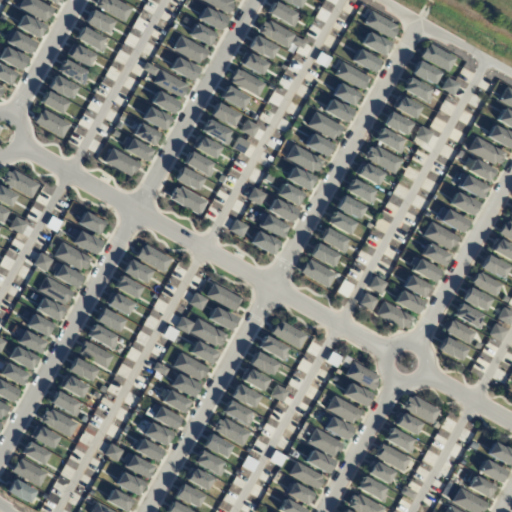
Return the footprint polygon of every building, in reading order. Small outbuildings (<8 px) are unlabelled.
[(35,0),(21,0),(17,8),(42,22),(45,18),(47,19),(52,9),(35,0)] [(114,0),(96,0),(93,6),(123,22),(130,9),(114,0)] [(229,0),(199,0),(222,13),(223,12),(226,14),(232,4),(230,3),(231,1),(229,0)] [(278,0),(286,4),(287,3),(296,8),(301,0),(278,0)] [(273,2),(266,14),(291,28),(295,20),(292,19),(295,14),(273,2)] [(212,11),(211,12),(203,7),(196,19),(217,31),(224,18),(212,11)] [(90,10),(83,23),(95,29),(96,29),(105,34),(112,22),(90,10)] [(369,11),(361,24),(386,38),(386,37),(390,39),(395,29),(393,28),(395,25),(369,11)] [(44,26),(38,36),(37,36),(36,39),(14,27),(21,15),(30,20),(30,19),(44,26)] [(267,21),(265,24),(261,22),(255,32),(285,49),(289,42),(300,49),(304,43),(292,36),(293,35),(267,21)] [(194,23),(187,35),(208,47),(215,35),(194,23)] [(81,27),(74,39),(100,53),(104,46),(100,44),(103,39),(81,27)] [(8,29),(4,36),(8,38),(5,43),(27,55),(33,43),(8,29)] [(365,32),(359,44),(380,57),(388,44),(375,36),(375,38),(365,32)] [(253,35),(245,48),(258,55),(258,54),(268,60),(275,47),(253,35)] [(178,36),(171,50),(196,64),(199,60),(201,61),(206,51),(178,36)] [(72,44),(65,56),(86,67),(93,55),(72,44)] [(428,44),(426,48),(424,47),(419,57),(446,72),(454,58),(428,44)] [(3,47),(0,52),(0,61),(18,71),(26,58),(13,51),(12,52),(3,47)] [(357,49),(350,61),(371,73),(377,61),(357,49)] [(244,52),(237,63),(259,76),(265,64),(244,52)] [(330,58),(324,68),(313,62),(318,52),(330,58)] [(185,61),(184,63),(174,57),(168,69),(190,82),(197,68),(185,61)] [(85,72),(82,77),(85,79),(82,86),(56,72),(63,60),(85,72)] [(416,61),(409,74),(421,81),(422,79),(431,84),(437,73),(416,61)] [(156,69),(153,76),(140,70),(144,63),(156,69)] [(368,78),(361,89),(358,87),(357,89),(333,75),(340,63),(368,78)] [(0,66),(0,80),(9,86),(15,75),(0,66)] [(239,70),(238,71),(235,69),(229,79),(231,80),(229,82),(256,97),(263,84),(239,70)] [(185,85),(183,87),(185,88),(180,98),(176,95),(175,96),(151,83),(158,70),(185,85)] [(54,76),(47,89),(58,95),(59,94),(68,99),(75,88),(54,76)] [(429,90),(427,95),(430,97),(426,104),(400,90),(407,78),(429,90)] [(446,78),(439,89),(451,96),(457,84),(446,78)] [(359,95),(352,107),(330,95),(337,83),(359,95)] [(225,86),(218,98),(239,109),(246,97),(225,86)] [(511,90),(511,109),(496,101),(505,86),(511,90)] [(45,91),(38,103),(59,115),(66,103),(45,91)] [(177,103),(170,114),(149,103),(156,91),(177,103)] [(397,95),(391,107),(412,119),(419,108),(397,95)] [(328,99),(321,111),(343,123),(350,110),(338,103),(337,104),(328,99)] [(215,103),(208,116),(220,123),(221,121),(230,126),(237,115),(215,103)] [(147,107),(140,119),(162,131),(169,118),(156,111),(156,112),(147,107)] [(511,115),(511,130),(494,120),(501,109),(511,115)] [(42,110),(40,114),(38,113),(33,123),(60,138),(68,124),(42,110)] [(341,127),(335,137),(334,136),(331,140),(305,125),(313,112),(341,127)] [(388,112),(381,125),(393,132),(393,130),(402,135),(409,124),(388,112)] [(206,120),(200,132),(225,145),(229,138),(226,137),(229,132),(206,120)] [(245,120),(239,131),(251,138),(257,126),(245,120)] [(137,123),(131,135),(152,147),(159,135),(137,123)] [(511,135),(511,137),(506,149),(484,137),(491,125),(499,130),(499,129),(511,135)] [(419,126),(412,138),(424,145),(431,133),(419,126)] [(402,140),(399,145),(402,147),(398,155),(372,140),(379,128),(402,140)] [(118,133),(116,138),(110,135),(113,130),(118,133)] [(330,145),(323,157),(303,146),(310,133),(330,145)] [(125,136),(121,144),(125,146),(122,150),(143,162),(150,151),(125,136)] [(473,137),(466,151),(491,165),(493,162),(497,165),(503,153),(473,137)] [(200,138),(199,140),(197,140),(192,149),(212,159),(218,147),(200,138)] [(292,145),(284,159),(310,173),(311,170),(315,172),(321,161),(292,145)] [(374,146),(372,150),(368,147),(362,158),(392,175),(400,161),(374,146)] [(110,148),(102,162),(128,177),(131,173),(132,174),(138,164),(110,148)] [(189,152),(182,164),(207,178),(211,171),(208,169),(210,164),(189,152)] [(472,159),(465,171),(487,183),(493,171),(472,159)] [(360,162),(353,174),(375,185),(381,174),(360,162)] [(201,179),(195,191),(185,186),(184,187),(172,180),(180,167),(201,179)] [(290,167),(284,179),(305,191),(313,178),(300,171),(299,172),(290,167)] [(12,170),(9,173),(6,171),(0,182),(29,198),(37,185),(12,170)] [(459,173),(455,179),(460,181),(456,187),(478,199),(485,187),(459,173)] [(373,192),(370,196),(373,198),(369,205),(344,191),(350,179),(373,192)] [(282,183),(275,195),(296,207),(303,195),(282,183)] [(0,187),(14,195),(8,208),(0,203),(0,187)] [(173,188),(167,199),(197,215),(205,201),(179,187),(177,190),(173,188)] [(264,194),(258,206),(245,199),(252,188),(264,194)] [(463,196),(462,197),(453,192),(447,204),(468,216),(475,203),(463,196)] [(341,196),(334,208),(346,215),(347,214),(356,219),(362,207),(341,196)] [(272,199),(265,211),(287,223),(295,210),(282,203),(281,204),(272,199)] [(440,207),(436,214),(440,216),(437,221),(459,233),(465,221),(440,207)] [(104,224),(98,235),(95,233),(94,234),(76,224),(83,212),(104,224)] [(260,212),(256,220),(259,222),(257,226),(278,239),(285,227),(260,212)] [(332,212),(325,224),(346,235),(353,223),(332,212)] [(14,217),(8,228),(19,235),(25,223),(14,217)] [(233,220),(227,231),(239,238),(246,227),(233,220)] [(511,224),(506,221),(504,225),(502,224),(497,234),(511,242),(511,224)] [(456,238),(451,247),(449,246),(447,250),(421,236),(429,222),(447,232),(456,238)] [(71,228),(68,234),(74,237),(70,244),(92,255),(99,242),(84,234),(83,235),(71,228)] [(323,228),(317,239),(342,254),(346,247),(343,245),(345,240),(323,228)] [(254,231),(248,243),(270,255),(277,242),(264,235),(264,236),(254,231)] [(511,247),(494,238),(491,244),(493,245),(490,251),(509,262),(511,256),(511,247)] [(60,243),(52,257),(78,271),(79,268),(84,270),(90,259),(60,243)] [(336,255),(329,267),(320,262),(319,263),(307,256),(315,243),(336,255)] [(426,243),(419,255),(440,267),(447,255),(426,243)] [(144,245),(141,249),(139,248),(134,258),(162,273),(169,259),(144,245)] [(50,260),(43,273),(31,265),(38,253),(50,260)] [(507,267),(500,279),(491,273),(490,275),(478,268),(485,255),(507,267)] [(412,257),(408,263),(412,266),(409,271),(431,283),(437,271),(412,257)] [(149,272),(143,283),(133,278),(133,279),(121,273),(128,260),(149,272)] [(304,263),(298,272),(326,288),(333,274),(314,263),(313,264),(308,260),(305,264),(304,263)] [(55,262),(50,270),(55,272),(52,277),(73,289),(80,277),(55,262)] [(478,272),(477,274),(475,273),(470,283),(472,284),(471,284),(493,297),(500,285),(478,272)] [(428,287),(421,299),(401,287),(408,275),(428,287)] [(134,300),(140,288),(119,276),(113,288),(134,300)] [(385,283),(379,294),(367,287),(373,276),(385,283)] [(44,277),(36,291),(61,305),(64,301),(66,302),(72,293),(44,277)] [(211,283),(204,296),(228,310),(228,309),(232,311),(240,299),(211,283)] [(488,300),(482,311),(472,306),(472,307),(460,301),(467,288),(488,300)] [(399,290),(392,302),(414,315),(421,302),(408,294),(407,295),(399,290)] [(110,293),(104,304),(125,316),(131,304),(113,294),(110,293)] [(206,300),(199,311),(187,304),(193,293),(206,300)] [(376,300),(369,311),(357,304),(363,293),(376,300)] [(55,322),(33,310),(40,298),(49,303),(50,302),(62,309),(55,322)] [(152,310),(160,313),(158,319),(147,316),(143,326),(156,331),(166,303),(155,299),(152,310)] [(411,318),(405,329),(401,326),(399,330),(374,315),(381,301),(411,318)] [(480,316),(477,321),(481,323),(477,330),(451,316),(458,304),(480,316)] [(212,307),(206,319),(227,331),(234,318),(222,311),(222,313),(212,307)] [(106,328),(93,321),(100,308),(122,320),(116,332),(106,327),(106,328)] [(511,313),(502,308),(495,319),(508,326),(511,318),(511,313)] [(42,336),(24,326),(31,314),(53,326),(46,337),(43,335),(42,336)] [(195,318),(192,323),(180,317),(174,328),(186,334),(187,332),(213,347),(215,344),(218,346),(224,335),(195,318)] [(451,320),(450,322),(448,322),(444,330),(445,331),(445,332),(467,344),(473,333),(451,320)] [(279,321),(276,325),(275,324),(269,334),(297,349),(305,335),(279,321)] [(493,324),(487,335),(499,342),(505,331),(493,324)] [(92,325),(86,336),(111,350),(115,344),(111,342),(114,337),(92,325)] [(176,332),(174,336),(179,338),(177,342),(173,340),(171,343),(161,337),(166,326),(176,332)] [(14,342),(17,337),(14,335),(18,328),(43,343),(36,355),(14,342)] [(263,336),(256,348),(282,362),(286,355),(282,353),(285,348),(263,336)] [(465,349),(458,361),(448,356),(447,357),(435,350),(443,337),(465,349)] [(87,342),(86,343),(82,341),(76,353),(85,359),(84,360),(91,363),(92,362),(103,369),(111,355),(87,342)] [(194,341),(188,353),(208,365),(215,353),(194,341)] [(6,358),(13,346),(22,352),(23,351),(35,358),(28,371),(6,358)] [(178,352),(170,366),(197,381),(200,377),(202,377),(207,368),(178,352)] [(275,364),(272,370),(276,372),(273,376),(270,374),(269,376),(259,371),(259,372),(247,365),(254,352),(275,364)] [(340,358),(334,368),(324,362),(330,352),(340,358)] [(78,378),(66,371),(73,358),(94,370),(88,382),(78,377),(78,378)] [(167,369),(163,376),(151,369),(154,362),(167,369)] [(351,362),(343,376),(371,391),(376,382),(374,381),(376,376),(351,362)] [(0,371),(5,363),(25,375),(19,386),(0,376),(0,371)] [(245,368),(238,380),(259,392),(266,380),(245,368)] [(175,374),(168,386),(190,398),(197,385),(185,378),(184,379),(175,374)] [(64,375),(58,387),(79,398),(82,392),(83,393),(86,387),(64,375)] [(0,381),(0,397),(9,403),(16,391),(0,381)] [(347,383),(340,395),(362,407),(370,394),(356,387),(356,388),(347,383)] [(236,384),(229,397),(241,404),(241,403),(250,408),(257,396),(244,389),(236,384)] [(275,385),(268,396),(280,403),(287,392),(275,385)] [(77,404),(75,408),(78,410),(74,418),(48,403),(55,391),(77,404)] [(94,391),(92,395),(97,399),(100,394),(94,391)] [(167,391),(160,402),(180,414),(187,402),(167,391)] [(359,411),(354,421),(352,420),(349,424),(323,409),(332,395),(359,411)] [(412,396),(410,399),(406,397),(400,408),(430,424),(438,410),(412,396)] [(249,413),(246,417),(250,419),(246,427),(220,412),(227,400),(249,413)] [(0,402),(0,416),(2,417),(8,407),(0,402)] [(153,404),(149,411),(153,414),(150,418),(171,430),(178,419),(153,404)] [(76,424),(68,438),(38,421),(44,411),(48,413),(50,409),(76,424)] [(419,423),(412,436),(392,425),(397,416),(399,417),(401,413),(419,423)] [(328,417),(321,429),(343,441),(350,428),(338,421),(338,422),(328,417)] [(222,418),(220,421),(216,419),(210,430),(240,447),(248,433),(222,418)] [(148,423),(141,435),(162,446),(170,433),(158,427),(157,428),(148,423)] [(39,427),(38,428),(36,426),(29,437),(50,449),(57,437),(39,427)] [(388,428),(382,440),(408,454),(412,447),(408,445),(411,440),(388,428)] [(313,429),(305,443),(331,458),(334,453),(336,454),(341,445),(313,429)] [(208,434),(201,447),(213,454),(214,453),(223,458),(229,446),(208,434)] [(139,439),(133,451),(153,462),(160,450),(139,439)] [(40,466),(20,454),(26,442),(48,454),(43,463),(42,463),(40,466)] [(476,446),(474,450),(467,447),(470,442),(476,446)] [(491,442),(484,454),(506,466),(511,454),(511,452),(501,446),(500,447),(491,442)] [(121,451),(115,462),(103,455),(109,444),(121,451)] [(380,445),(373,456),(401,472),(408,459),(384,445),(383,447),(380,445)] [(320,454),(319,455),(310,450),(303,461),(325,474),(332,461),(320,454)] [(221,463),(218,468),(222,470),(218,477),(192,462),(199,451),(221,463)] [(284,457),(279,467),(267,461),(273,451),(284,457)] [(125,453),(122,460),(126,462),(123,467),(145,479),(151,467),(125,453)] [(245,456),(240,466),(251,472),(257,462),(245,456)] [(10,472),(15,462),(17,463),(19,459),(45,473),(38,487),(10,472)] [(482,459),(476,471),(497,483),(503,471),(482,459)] [(295,462),(287,475),(312,489),(312,488),(315,489),(321,480),(319,479),(321,476),(295,462)] [(392,473),(385,485),(365,473),(370,464),(372,465),(373,462),(392,473)] [(190,468),(188,471),(189,472),(184,480),(204,491),(211,479),(190,468)] [(120,472),(114,484),(135,496),(142,483),(130,477),(129,477),(120,472)] [(472,476),(466,488),(487,500),(494,488),(472,476)] [(362,477),(355,488),(381,502),(384,496),(381,494),(384,489),(362,477)] [(17,499),(5,492),(12,479),(34,491),(27,503),(18,498),(17,499)] [(292,483),(285,495),(303,506),(304,505),(306,506),(313,495),(292,483)] [(180,484),(173,497),(185,504),(186,503),(195,508),(202,496),(180,484)] [(414,493),(410,500),(398,494),(402,486),(414,493)] [(458,488),(450,502),(467,511),(480,511),(485,503),(458,488)] [(111,489),(104,501),(123,511),(125,511),(132,501),(111,489)] [(357,494),(355,498),(351,495),(345,506),(355,511),(381,511),(383,509),(357,494)] [(283,499),(276,511),(277,511),(303,511),(304,511),(283,499)] [(191,511),(164,511),(171,501),(191,511)] [(111,511),(88,511),(95,502),(111,511)]
